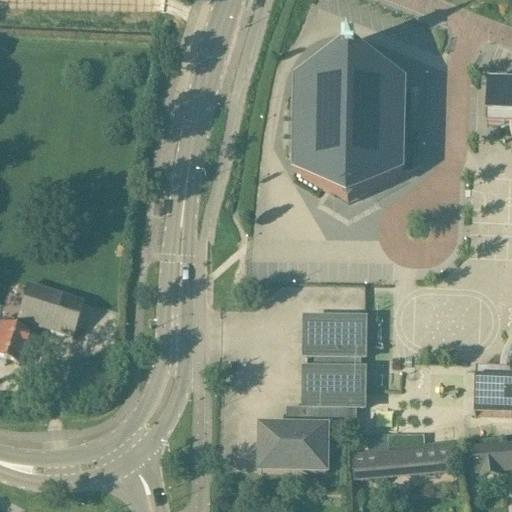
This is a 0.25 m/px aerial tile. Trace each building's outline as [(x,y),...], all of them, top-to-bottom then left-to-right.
[(295,173),(349,208),(404,178),(408,87),(357,56),(357,45),(346,45),(346,56),(297,84),(295,173)] [(511,85),(488,85),(486,129),(511,130),(511,85)] [(83,304),(26,287),(15,324),(4,320),(2,328),(1,327),(0,329),(0,368),(3,370),(5,364),(18,368),(23,351),(30,354),(34,338),(30,337),(32,330),(71,343),(83,304)] [(366,324),(345,323),(306,323),(305,361),(309,361),(309,373),(305,373),(304,411),(308,411),(308,417),(301,417),(301,424),(287,424),(287,430),(261,430),(260,475),(327,476),(328,431),(357,431),(357,412),(364,412),(365,374),(361,374),(362,362),(365,362),(366,324)] [(511,355),(511,356),(506,375),(476,374),(475,419),(511,420),(511,355)] [(424,440),(389,439),(390,451),(425,448),(424,440)] [(511,473),(511,445),(473,448),(476,476),(511,473)] [(460,469),(458,448),(425,451),(351,458),(354,487),(453,478),(452,469),(460,469)]
